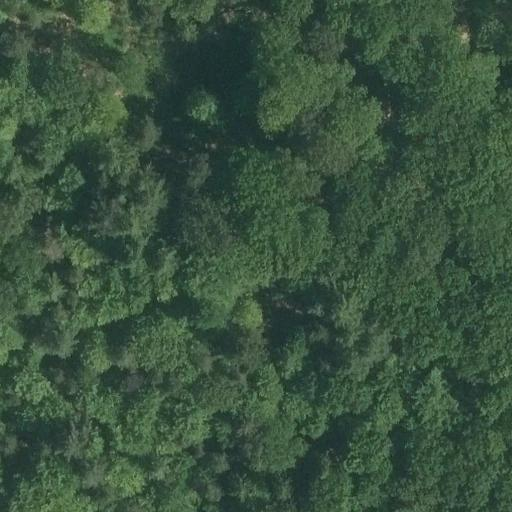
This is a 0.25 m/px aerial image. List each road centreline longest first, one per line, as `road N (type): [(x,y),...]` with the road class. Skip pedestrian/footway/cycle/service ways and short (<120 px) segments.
road 1 (track): [(405,0),(511,248)]
road 2 (track): [(511,320),(406,511)]
